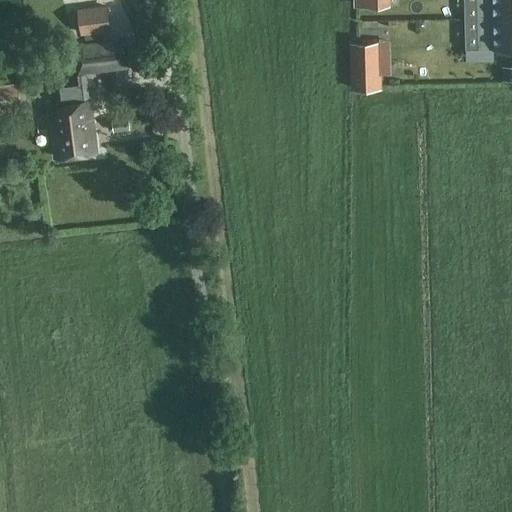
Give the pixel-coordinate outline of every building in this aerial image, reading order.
[(423,0),(424,24),(471,23),(469,0),(423,0)] [(511,17),(511,0),(475,0),(476,8),(476,9),(478,9),(478,18),(511,17)] [(110,29),(108,7),(77,11),(80,33),(110,29)] [(511,49),(511,17),(478,18),(479,27),(476,27),(476,28),(477,28),(477,47),(493,47),(493,50),(511,49)] [(127,65),(124,39),(74,46),(77,71),(127,65)] [(379,87),(378,43),(352,44),(353,88),(379,87)] [(511,67),(501,67),(502,80),(511,80),(511,67)] [(96,152),(90,100),(49,105),(55,157),(96,152)] [(129,117),(113,119),(114,130),(130,129),(129,117)] [(140,137),(119,135),(118,145),(139,147),(140,137)]
